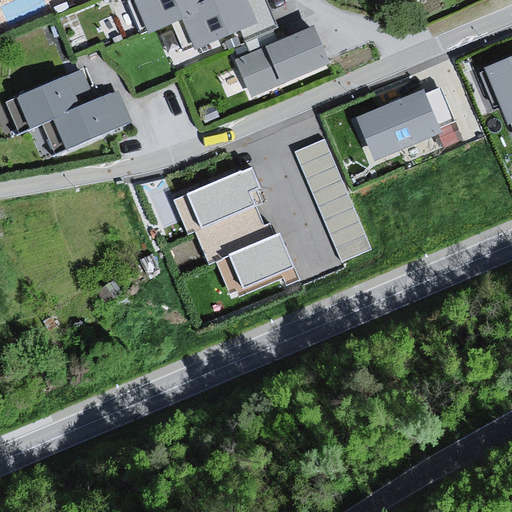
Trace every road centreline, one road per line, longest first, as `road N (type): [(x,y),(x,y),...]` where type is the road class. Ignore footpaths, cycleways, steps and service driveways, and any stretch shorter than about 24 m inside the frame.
road 1 (tertiary): [(0,461),(511,244)]
road 2 (residential): [(511,12),(197,146),(0,189)]
road 3 (unclassified): [(511,423),(362,511)]
